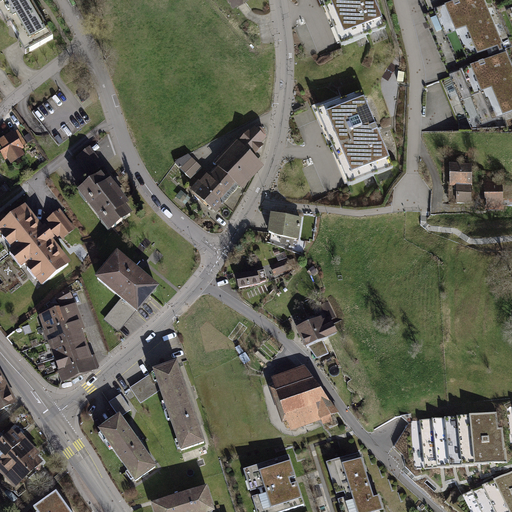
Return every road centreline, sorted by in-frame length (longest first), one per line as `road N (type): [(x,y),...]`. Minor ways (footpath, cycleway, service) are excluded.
road 1 (residential): [(439,511),(364,438),(281,336),(202,281)]
road 2 (residential): [(221,254),(278,149),(288,61),(279,0)]
road 3 (residential): [(221,254),(183,226),(133,166),(86,41)]
road 4 (residential): [(400,0),(416,69),(410,205)]
road 5 (residential): [(48,414),(109,370),(202,281)]
